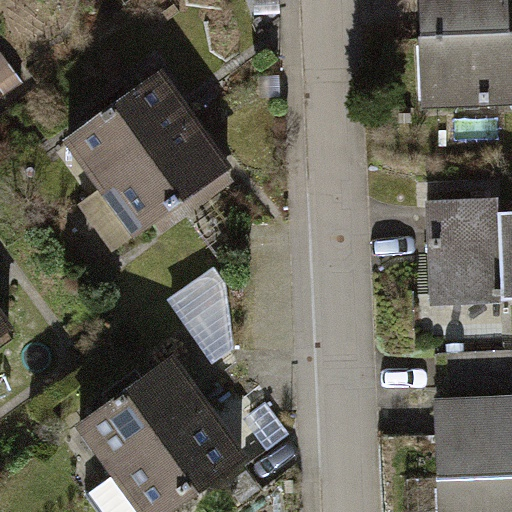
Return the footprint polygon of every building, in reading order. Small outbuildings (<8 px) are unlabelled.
[(511,0),(428,0),(431,112),(511,109),(511,0)] [(198,123),(165,77),(71,145),(105,191),(198,123)] [(237,175),(198,123),(105,191),(144,244),(237,175)] [(511,219),(434,222),(437,318),(511,315),(511,219)] [(0,363),(17,351),(0,326),(0,363)] [(83,442),(119,492),(215,424),(179,374),(83,442)] [(511,511),(511,403),(439,404),(441,511),(511,511)] [(120,491),(134,511),(197,511),(251,474),(215,424),(120,491)]
